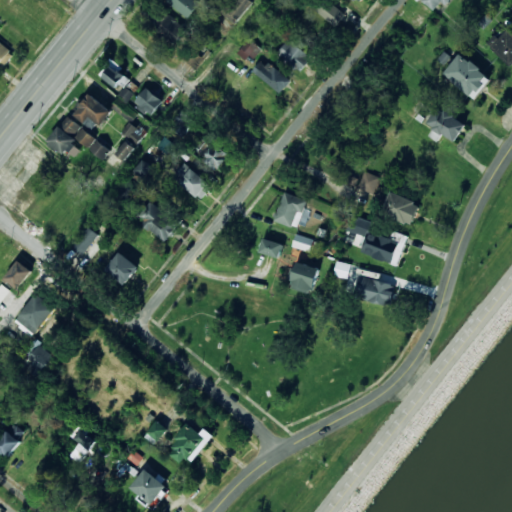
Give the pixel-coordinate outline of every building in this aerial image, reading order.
[(200,2),(197,0),(165,0),(189,17),(200,2)] [(251,0),(233,0),(223,12),(235,23),(254,2),(251,0)] [(314,0),(310,7),(335,23),(343,10),(328,0),(314,0)] [(422,0),(434,10),(441,1),(446,5),(449,0),(422,0)] [(488,43),(511,65),(511,32),(508,29),(500,38),(497,34),(488,43)] [(239,51),(252,61),(261,49),(248,38),(239,51)] [(312,57),(289,38),(277,53),(300,71),(312,57)] [(0,69),(1,70),(15,53),(0,40),(0,69)] [(477,98),(492,76),(459,53),(444,76),(477,98)] [(290,82),(263,58),(253,70),(280,93),(290,82)] [(100,73),(116,90),(128,80),(112,62),(100,73)] [(118,94),(126,102),(134,94),(126,86),(118,94)] [(151,117),(163,99),(146,87),(134,105),(151,117)] [(91,116),(101,125),(112,111),(91,93),(74,113),(85,123),(91,116)] [(429,123),(434,126),(428,136),(438,141),(442,134),(457,141),(467,122),(438,106),(429,123)] [(182,137),(196,122),(183,110),(169,125),(182,137)] [(73,159),(81,149),(73,143),(77,138),(88,148),(96,138),(68,115),(49,139),(73,159)] [(122,131),(137,142),(145,131),(131,120),(122,131)] [(90,148),(102,158),(110,149),(98,139),(90,148)] [(135,148),(127,140),(116,153),(124,160),(135,148)] [(218,170),(230,154),(216,143),(204,159),(218,170)] [(179,180),(200,198),(211,185),(191,167),(179,180)] [(357,187),(373,193),(380,177),(364,170),(357,187)] [(304,208),(307,199),(284,191),(274,220),(301,228),(307,209),(304,208)] [(413,225),(421,203),(391,191),(382,212),(413,225)] [(181,225),(152,201),(139,218),(168,241),(181,225)] [(398,265),(408,235),(392,230),(391,233),(357,221),(354,232),(366,236),(361,252),(398,265)] [(71,246),(82,255),(98,234),(87,225),(71,246)] [(292,246),(310,251),(313,239),(296,233),(292,246)] [(284,244),(264,237),(259,252),(279,258),(284,244)] [(139,267),(121,251),(106,269),(125,284),(139,267)] [(5,278),(18,289),(33,271),(19,260),(5,278)] [(320,268),(296,260),(288,286),(311,294),(320,268)] [(334,275),(348,278),(344,294),(392,304),(397,285),(381,281),(382,273),(359,268),(360,266),(337,260),(334,275)] [(0,304),(11,291),(2,283),(0,285),(0,304)] [(17,319),(36,334),(56,308),(37,293),(17,319)] [(168,428),(157,420),(145,436),(156,444),(168,428)] [(214,434),(205,428),(201,433),(189,423),(168,452),(182,462),(186,457),(194,462),(214,434)] [(96,442),(79,426),(71,435),(82,444),(68,459),(76,465),(96,442)] [(0,451),(6,457),(24,437),(12,427),(0,439),(0,451)] [(143,457),(135,450),(128,457),(136,464),(143,457)] [(167,483),(158,477),(145,469),(132,488),(140,494),(137,498),(151,508),(167,483)]
